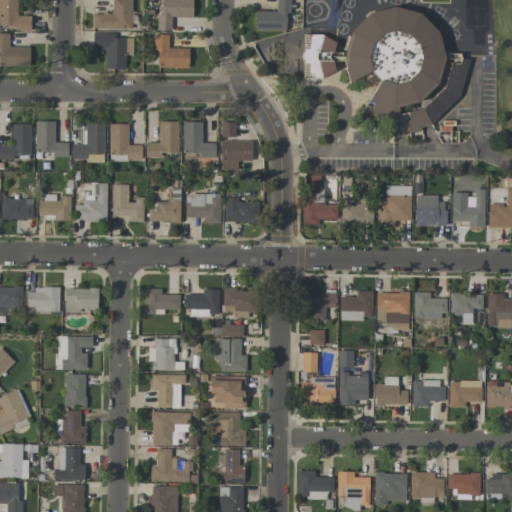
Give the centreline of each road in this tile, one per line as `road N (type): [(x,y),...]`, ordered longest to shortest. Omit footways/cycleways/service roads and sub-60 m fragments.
road 1 (residential): [(511,263),(0,258)]
road 2 (residential): [(117,260),(116,511)]
road 3 (residential): [(280,262),(277,511)]
road 4 (residential): [(511,440),(279,437)]
road 5 (residential): [(246,95),(61,93)]
